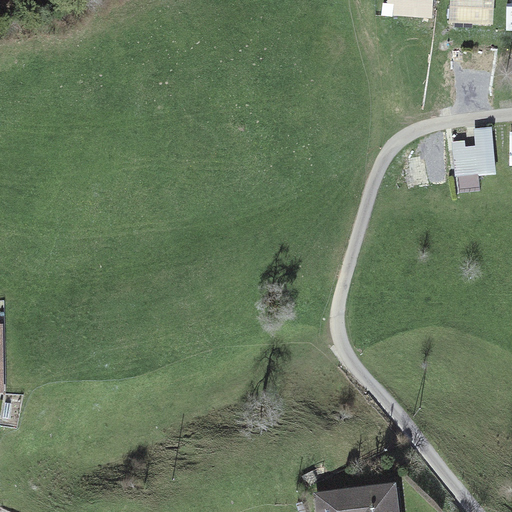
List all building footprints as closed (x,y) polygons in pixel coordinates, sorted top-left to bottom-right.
[(430,0),(389,0),(389,14),(430,17),(430,0)] [(451,0),(451,25),(493,25),(493,0),(451,0)] [(459,78),(460,99),(490,98),(489,56),(449,57),(450,79),(459,78)] [(457,135),(460,176),(492,173),(489,132),(457,135)] [(416,511),(416,483),(329,486),(330,511),(416,511)]
